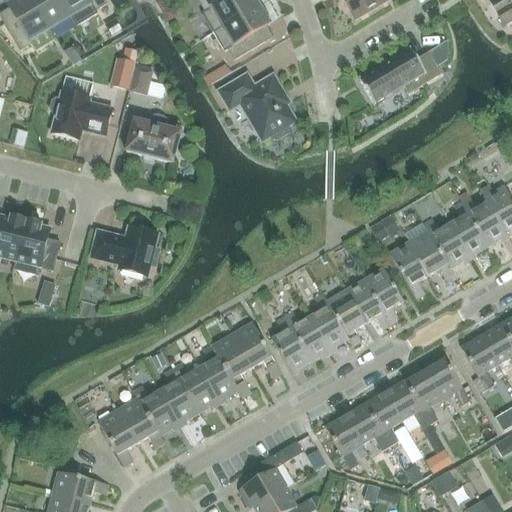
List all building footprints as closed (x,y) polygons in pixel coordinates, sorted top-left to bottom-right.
[(47,28),(30,0),(23,0),(8,9),(14,20),(3,26),(20,53),(30,47),(26,40),(47,28)] [(68,15),(59,0),(30,0),(47,28),(67,16),(68,15)] [(59,0),(68,15),(67,16),(76,29),(98,16),(96,13),(106,7),(101,0),(59,0)] [(161,0),(169,14),(181,8),(176,0),(161,0)] [(201,16),(212,35),(261,6),(256,0),(204,0),(198,3),(204,14),(201,16)] [(341,0),(355,22),(390,1),(391,0),(390,0),(341,0)] [(511,0),(486,0),(502,26),(511,20),(511,0)] [(269,20),(261,6),(212,35),(224,54),(227,52),(234,63),(264,44),(258,34),(269,28),(265,22),(269,20)] [(410,50),(388,64),(403,89),(408,97),(442,77),(428,55),(417,61),(410,50)] [(138,54),(126,51),(116,89),(128,92),(138,54)] [(403,89),(388,64),(359,81),(374,107),(403,89)] [(152,75),(136,70),(130,94),(146,98),(152,75)] [(285,107),(288,105),(273,79),(254,90),(246,78),(219,94),(230,112),(240,106),(262,143),(270,138),(272,142),(277,143),(287,136),(288,132),(286,129),(295,124),(285,107)] [(105,139),(112,112),(88,106),(89,102),(61,95),(59,103),(55,102),(50,105),(49,110),(52,115),(56,116),(51,136),(79,143),(82,133),(105,139)] [(173,166),(181,135),(166,131),(167,126),(166,122),(162,119),(158,118),(154,119),(150,122),(149,127),(134,123),(126,154),(173,166)] [(506,234),(507,233),(511,230),(511,199),(505,188),(485,200),(488,205),(506,234)] [(466,195),(459,199),(489,250),(502,243),(503,245),(511,240),(507,233),(506,234),(488,205),(478,211),(471,200),(470,200),(466,195)] [(450,203),(454,210),(460,220),(450,226),(472,263),(477,260),(476,258),(489,250),(459,199),(458,198),(450,203)] [(0,260),(15,264),(16,264),(26,223),(11,220),(10,222),(1,220),(0,225),(0,260)] [(425,226),(429,234),(451,272),(452,271),(464,264),(466,267),(472,263),(450,226),(440,232),(433,221),(425,226)] [(42,227),(26,223),(16,264),(15,264),(13,272),(38,278),(40,270),(53,274),(60,246),(47,243),(50,232),(41,230),(42,227)] [(118,272),(146,280),(149,269),(155,270),(159,253),(154,251),(157,237),(128,230),(125,241),(97,234),(91,260),(119,267),(118,272)] [(451,272),(429,234),(411,245),(430,277),(441,270),(448,282),(456,277),(452,271),(451,272)] [(430,277),(411,245),(390,257),(416,301),(426,295),(419,283),(430,277)] [(383,271),(364,282),(390,328),(398,323),(392,311),(402,305),(383,271)] [(390,328),(364,282),(345,293),(365,327),(375,321),(382,332),(390,328)] [(365,327),(345,293),(327,304),(349,341),(347,342),(352,350),(361,345),(354,333),(365,327)] [(320,314),(310,320),(331,356),(338,352),(336,349),(347,342),(349,341),(327,304),(323,297),(313,302),(320,314)] [(293,315),(285,319),(311,364),(323,356),(325,360),(331,356),(310,320),(299,326),(293,315)] [(311,364),(285,319),(276,324),(283,336),(271,343),(292,380),(300,375),(298,371),(311,364)] [(511,320),(500,328),(511,348),(511,320)] [(253,327),(233,339),(252,372),(264,365),(274,383),(282,378),(253,327)] [(511,348),(500,328),(480,339),(497,368),(510,361),(511,364),(511,348)] [(252,372),(233,339),(213,351),(238,395),(242,401),(251,396),(241,379),(252,372)] [(485,375),(497,368),(480,339),(460,351),(477,380),(478,380),(486,393),(493,389),(485,375)] [(238,395),(213,351),(204,356),(209,365),(198,371),(219,408),(227,404),(226,402),(238,395)] [(445,362),(423,375),(441,404),(453,397),(461,411),(469,406),(462,393),(462,392),(445,362)] [(181,368),(172,373),(198,418),(211,410),(213,412),(219,408),(198,371),(187,378),(181,368)] [(198,418),(172,373),(163,379),(169,389),(158,395),(179,431),(186,427),(185,425),(198,418)] [(441,404),(423,375),(404,386),(430,429),(437,425),(429,411),(441,404)] [(430,429),(404,386),(404,385),(384,396),(402,425),(414,418),(423,433),(430,429)] [(133,396),(137,403),(159,441),(160,440),(171,434),(172,436),(179,431),(158,395),(147,401),(141,391),(133,396)] [(384,396),(365,408),(389,450),(397,445),(390,432),(402,425),(384,396)] [(159,441),(137,403),(118,414),(138,447),(148,441),(154,452),(164,446),(160,440),(159,441)] [(365,408),(345,419),(362,448),(374,441),(382,454),(389,450),(365,408)] [(138,447),(118,414),(97,426),(124,470),(133,464),(127,453),(138,447)] [(351,455),(362,448),(345,419),(325,431),(343,460),(352,474),(359,469),(351,455)] [(241,493),(240,497),(247,510),(251,511),(252,511),(254,511),(288,491),(295,487),(284,468),(303,457),(297,446),(286,452),(262,466),(268,476),(240,492),(241,493)] [(58,473),(52,496),(90,506),(93,493),(106,496),(108,486),(58,473)] [(467,476),(453,482),(459,495),(472,489),(467,476)] [(380,491),(377,500),(387,503),(389,493),(390,493),(380,490),(380,491)] [(317,511),(321,500),(317,499),(314,499),(311,501),(298,509),(288,491),(254,511),(317,511)] [(88,511),(90,506),(52,496),(48,511),(88,511)] [(500,511),(493,498),(482,504),(486,511),(500,511)] [(429,503),(428,511),(443,511),(444,505),(429,503)]
